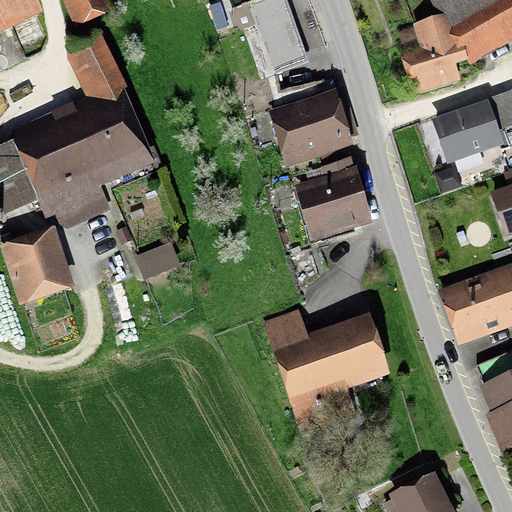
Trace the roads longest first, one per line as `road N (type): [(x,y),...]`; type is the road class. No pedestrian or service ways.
road 1 (tertiary): [(329,0),(442,365),(505,511)]
road 2 (track): [(0,355),(61,362),(82,351),(95,318),(70,236),(19,215),(0,161)]
